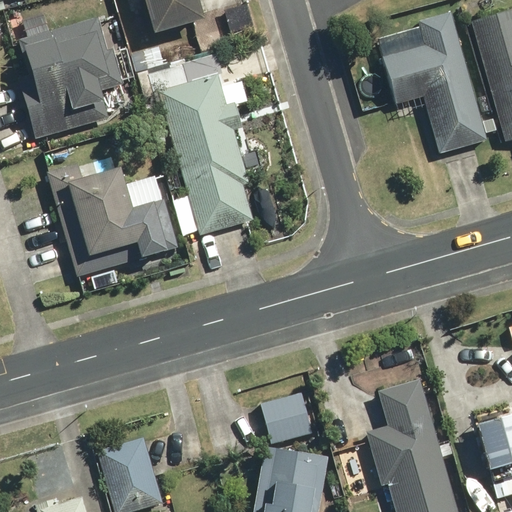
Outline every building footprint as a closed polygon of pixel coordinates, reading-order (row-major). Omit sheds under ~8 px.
[(152,0),(162,31),(213,16),(208,0),(152,0)] [(253,2),(225,8),(231,31),(258,25),(253,2)] [(511,12),(467,25),(500,144),(511,140),(511,12)] [(111,47),(101,17),(30,40),(48,94),(34,99),(46,135),(112,114),(107,99),(115,97),(112,87),(128,82),(116,46),(111,47)] [(415,47),(373,58),(387,114),(422,106),(435,156),(478,145),(445,18),(409,27),(415,47)] [(223,68),(159,87),(203,237),(258,221),(247,182),(252,181),(238,131),(249,127),(241,99),(233,102),(223,68)] [(83,156),(48,167),(84,289),(159,267),(155,254),(178,247),(165,200),(139,208),(126,163),(88,174),(83,156)] [(441,440),(424,377),(381,388),(390,423),(370,429),(384,483),(391,482),(398,511),(460,511),(445,455),(455,452),(451,438),(441,440)] [(263,401),(274,442),(315,431),(305,390),(263,401)] [(511,408),(482,416),(495,465),(511,460),(511,408)] [(128,511),(165,502),(147,435),(99,448),(117,511),(128,511)] [(255,511),(321,511),(332,454),(268,443),(255,511)] [(93,511),(88,493),(61,500),(60,495),(38,501),(40,511),(93,511)]
